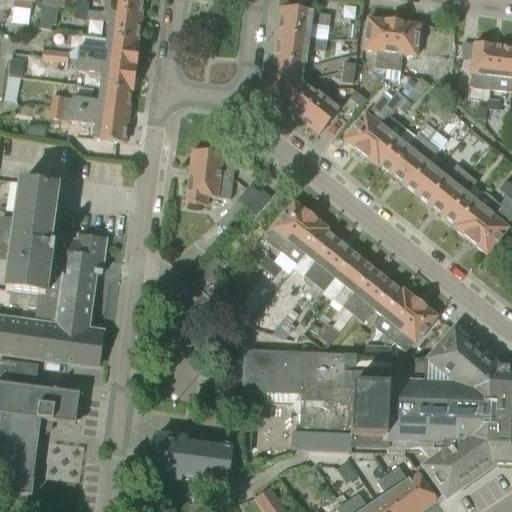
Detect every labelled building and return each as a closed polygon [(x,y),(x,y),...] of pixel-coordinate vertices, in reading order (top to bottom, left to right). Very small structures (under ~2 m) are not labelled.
[(0,0),(0,12),(3,13),(14,8),(30,10),(33,10),(33,7),(33,0),(0,0)] [(42,0),(42,6),(58,8),(64,9),(64,0),(42,0)] [(103,0),(102,14),(140,19),(142,0),(103,0)] [(76,10),(88,12),(89,3),(77,1),(76,10)] [(56,27),(58,8),(42,6),(39,30),(51,32),(52,26),(56,27)] [(75,21),(87,22),(87,19),(88,12),(76,10),(75,21)] [(278,35),(277,46),(309,50),(326,52),(327,42),(310,40),(313,25),(329,28),(331,17),(313,15),(313,14),(282,10),(278,35)] [(102,14),(99,13),(98,20),(109,21),(107,39),(137,43),(140,19),(102,14)] [(368,21),(365,41),(364,53),(377,55),(375,70),(388,72),(394,24),(368,21)] [(420,28),(394,24),(388,72),(401,74),(403,58),(416,60),(420,28)] [(348,25),(346,39),(355,40),(357,26),(348,25)] [(140,43),(137,43),(107,39),(105,52),(79,49),(77,61),(136,69),(140,43)] [(490,92),(495,48),(473,45),(470,77),(471,77),(468,101),(479,102),(477,121),(485,122),(486,111),(487,111),(489,101),(490,92)] [(268,86),(267,95),(270,98),(302,84),(305,66),(306,66),(309,50),(277,46),(277,47),(275,61),(272,85),(268,86)] [(511,95),(511,87),(511,50),(495,48),(490,92),(511,95)] [(55,62),(56,52),(44,51),(42,60),(55,62)] [(56,52),(55,62),(68,63),(68,60),(68,59),(68,58),(69,53),(56,52)] [(24,62),(10,61),(9,77),(22,78),(24,62)] [(133,96),(136,69),(77,61),(76,73),(101,77),(100,90),(131,94),(131,95),(133,96)] [(343,76),(354,78),(356,66),(344,64),(343,76)] [(343,76),(341,89),(352,90),(354,78),(343,76)] [(17,104),(21,80),(9,78),(4,102),(17,104)] [(405,100),(397,109),(405,116),(427,88),(428,89),(429,87),(420,80),(405,100)] [(409,94),(416,85),(410,80),(402,89),(409,94)] [(270,98),(270,101),(277,107),(280,105),(299,120),(318,96),(302,84),(270,98)] [(318,96),(299,120),(319,136),(340,111),(328,102),(332,96),(323,89),(318,96)] [(127,118),(131,95),(131,94),(100,90),(98,103),(73,99),(71,111),(127,118)] [(390,118),(397,109),(405,100),(397,94),(391,102),(383,96),(368,115),(366,114),(343,142),(360,156),(390,119),(390,118)] [(357,94),(351,102),(361,109),(367,102),(357,94)] [(64,110),(65,99),(51,97),(50,108),(64,110)] [(434,97),(425,107),(445,125),(453,115),(435,99),(434,97)] [(489,101),(487,111),(498,112),(499,111),(500,102),(489,101)] [(64,110),(50,108),(50,110),(49,119),(62,121),(64,110)] [(124,145),(127,118),(71,111),(69,123),(95,126),(93,141),(124,145)] [(377,169),(379,167),(408,131),(406,130),(405,131),(390,119),(360,156),(377,169)] [(398,182),(428,145),(417,136),(416,138),(408,131),(379,167),(398,182)] [(436,134),(428,145),(438,152),(446,142),(436,134)] [(417,197),(438,171),(429,164),(438,152),(428,145),(398,182),(417,197)] [(188,179),(233,185),(236,162),(223,160),(223,158),(192,153),(188,179)] [(436,212),(466,174),(457,167),(447,179),(438,171),(417,197),(436,212)] [(455,227),(475,201),(467,195),(477,183),(466,174),(436,212),(455,227)] [(188,179),(185,205),(205,207),(207,208),(209,198),(223,200),(230,201),(233,185),(188,179)] [(506,197),(511,190),(511,186),(506,182),(499,192),(506,197)] [(78,244),(50,240),(57,190),(18,184),(13,220),(0,218),(0,242),(10,244),(8,262),(3,292),(38,297),(34,322),(0,317),(0,355),(98,369),(102,335),(87,333),(95,276),(102,277),(102,274),(101,274),(105,241),(79,238),(78,244)] [(247,209),(259,194),(250,186),(219,223),(229,231),(247,209)] [(259,194),(247,209),(256,217),(271,198),(262,191),(259,194)] [(470,243),(499,207),(484,194),(477,203),(475,201),(455,227),(453,230),(470,243)] [(281,254),(311,218),(294,204),(265,241),(281,254)] [(511,216),(499,207),(470,243),(486,257),(508,230),(507,229),(511,222),(511,216)] [(306,258),(326,234),(328,231),(311,218),(281,254),(296,266),(304,257),(306,258)] [(315,286),(345,249),(326,234),(306,258),(314,265),(304,277),(315,286)] [(344,288),(363,264),(345,249),(315,286),(318,289),(325,294),(334,281),(344,288)] [(209,285),(224,266),(213,257),(198,276),(209,285)] [(267,273),(274,263),(266,257),(259,267),(267,273)] [(274,263),(267,273),(275,279),(282,269),(274,263)] [(353,316),(382,279),(363,264),(344,288),(334,301),(346,311),(353,316)] [(381,319),(401,294),(382,279),(353,316),(363,324),(373,312),(381,319)] [(391,342),(420,306),(403,292),(401,294),(381,319),(383,320),(375,330),(391,342)] [(420,306),(391,342),(406,354),(414,345),(415,346),(437,319),(420,306)] [(352,317),(345,311),(337,321),(344,327),(352,317)] [(263,332),(291,342),(298,322),(270,312),(263,332)] [(94,332),(109,335),(111,324),(97,321),(94,332)] [(328,325),(312,344),(320,351),(326,351),(339,334),(328,325)] [(378,357),(366,357),(366,358),(243,352),(241,394),(243,394),(242,420),(244,420),(253,420),(257,420),(263,416),(264,394),(302,396),(301,436),(292,436),(291,452),(349,455),(349,450),(387,451),(387,455),(405,456),(405,451),(418,451),(426,463),(422,466),(446,500),(492,467),(511,467),(511,370),(497,369),(454,333),(431,360),(391,358),(378,357)] [(378,357),(379,347),(366,347),(366,357),(378,357)] [(378,357),(391,358),(391,348),(379,347),(378,357)] [(38,367),(0,361),(0,493),(32,498),(34,481),(33,481),(40,431),(51,432),(52,423),(75,426),(79,396),(57,393),(57,392),(54,392),(35,390),(38,367)] [(231,452),(185,446),(186,441),(163,438),(162,447),(151,446),(148,468),(159,470),(157,479),(182,482),(183,479),(227,485),(231,452)] [(355,478),(347,464),(336,471),(345,484),(355,478)] [(388,476),(411,511),(420,511),(435,502),(417,475),(407,482),(398,469),(388,476)] [(381,511),(411,511),(388,476),(376,484),(385,497),(375,503),(381,511)] [(285,511),(270,490),(270,489),(254,500),(262,511),(285,511)] [(381,511),(375,503),(367,509),(359,496),(346,504),(351,511),(381,511)]
